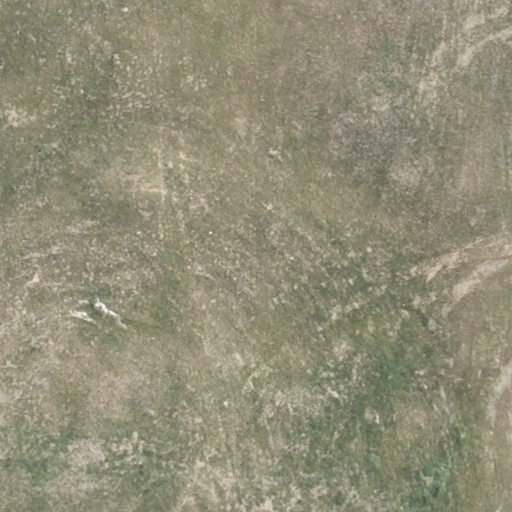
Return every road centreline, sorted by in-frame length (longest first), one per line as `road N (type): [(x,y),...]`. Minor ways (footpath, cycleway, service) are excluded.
road 1 (unknown): [(511,138),(71,145)]
road 2 (unknown): [(74,0),(66,405)]
